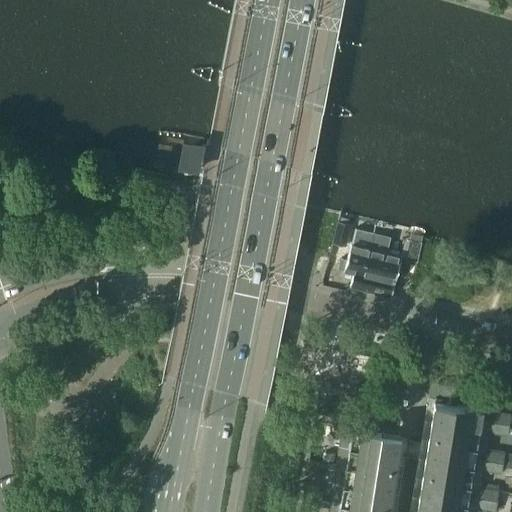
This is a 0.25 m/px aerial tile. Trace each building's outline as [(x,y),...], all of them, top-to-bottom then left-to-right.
[(201,140),(184,137),(179,161),(196,164),(201,140)] [(339,218),(333,243),(346,246),(352,221),(339,218)] [(368,248),(358,289),(391,298),(392,294),(401,256),(386,252),(390,236),(374,233),(370,248),(369,248),(368,248)] [(409,240),(405,259),(416,262),(417,262),(423,236),(411,233),(409,240)] [(351,243),(344,271),(353,273),(350,287),(358,289),(368,248),(368,247),(351,243)] [(456,384),(438,381),(435,397),(453,400),(456,384)] [(476,511),(477,507),(496,510),(499,490),(480,487),(483,469),(502,472),(505,452),(486,449),(489,431),(508,434),(511,414),(492,411),(493,411),(458,405),(454,405),(435,402),(417,511),(476,511)] [(388,511),(401,435),(377,431),(343,426),(343,427),(334,425),(333,431),(342,432),(337,465),(327,463),(327,469),(336,470),(331,503),(321,501),(321,506),(330,508),(329,511),(388,511)] [(323,453),(322,460),(333,462),(334,455),(323,453)] [(309,461),(307,471),(326,473),(327,469),(327,463),(309,461)]
